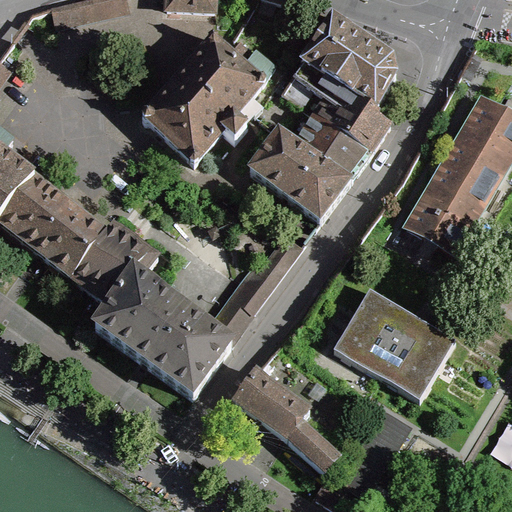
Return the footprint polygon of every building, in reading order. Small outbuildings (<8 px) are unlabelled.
[(100,19),(129,12),(126,0),(101,0),(96,1),(100,19)] [(153,0),(153,1),(157,0),(159,0),(167,0),(167,18),(215,19),(215,0),(153,0)] [(321,19),(300,51),(310,57),(304,67),(337,90),(367,47),(333,24),(321,19)] [(239,46),(239,45),(229,59),(218,50),(217,45),(213,43),(209,45),(209,50),(149,119),(144,119),(142,123),(145,128),(150,128),(194,170),(222,137),(235,147),(247,133),(245,132),(263,112),(252,102),(261,90),(262,91),(276,70),(255,53),(242,70),(238,67),(251,52),(240,44),(239,46)] [(392,63),(367,47),(337,90),(376,117),(377,115),(396,80),(392,63)] [(337,90),(304,67),(283,100),(301,112),(313,94),(326,104),(314,121),(371,159),(379,148),(391,130),(380,123),(378,120),(380,117),(377,115),(376,117),(337,90)] [(500,116),(482,105),(407,231),(425,242),(419,253),(431,259),(437,249),(456,260),(511,164),(511,122),(511,123),(511,122),(511,107),(507,105),(500,116)] [(296,148),(351,186),(371,159),(314,121),(296,148)] [(279,138),(250,176),(320,228),(351,186),(296,148),(279,137),(279,138)] [(0,226),(35,183),(5,160),(13,149),(0,139),(0,226)] [(134,279),(142,284),(158,262),(112,228),(105,238),(35,183),(0,226),(0,227),(111,312),(134,279)] [(284,235),(216,321),(238,338),(305,252),(284,235)] [(193,403),(232,350),(142,284),(134,279),(111,312),(95,333),(193,403)] [(420,406),(456,345),(421,325),(370,294),(334,355),(420,406)] [(282,443),(326,478),(339,462),(296,427),(305,417),(257,378),(256,377),(234,406),(258,424),(282,443)] [(340,483),(365,500),(410,430),(385,414),(340,483)] [(331,511),(351,511),(359,500),(329,481),(316,502),(321,506),(331,511)]
